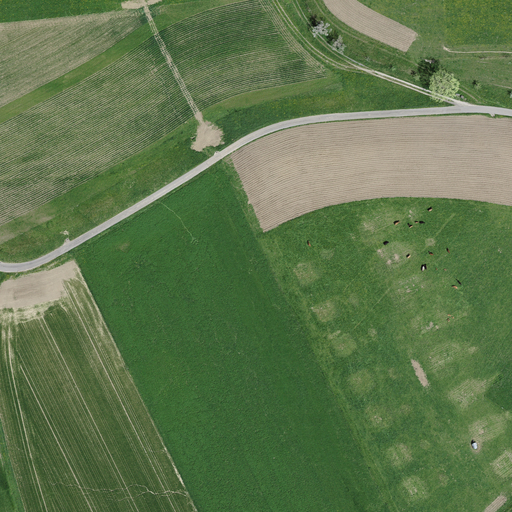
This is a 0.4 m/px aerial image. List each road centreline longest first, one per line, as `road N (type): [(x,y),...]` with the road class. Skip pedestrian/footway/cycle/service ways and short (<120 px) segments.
road 1 (residential): [(511,113),(471,108),(283,125),(248,137),(46,259),(0,266)]
road 2 (track): [(471,108),(321,37),(293,0)]
